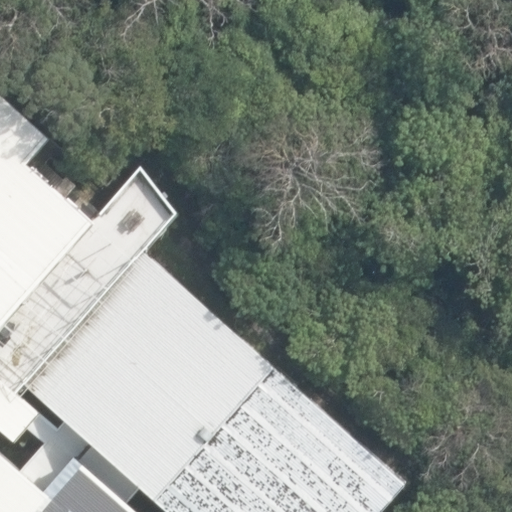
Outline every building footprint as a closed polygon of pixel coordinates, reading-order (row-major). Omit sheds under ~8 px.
[(0,348),(110,227),(101,219),(36,167),(73,125),(0,60),(0,348)] [(139,177),(101,219),(110,227),(0,348),(0,375),(27,399),(34,392),(143,269),(139,265),(149,254),(183,217),(139,177)] [(143,269),(34,392),(169,511),(378,511),(406,480),(149,254),(139,265),(143,269)] [(27,399),(0,375),(0,427),(19,443),(44,414),(27,399)] [(0,511),(45,511),(56,500),(49,494),(0,450),(0,511)] [(143,511),(81,457),(49,494),(56,500),(45,511),(143,511)]
